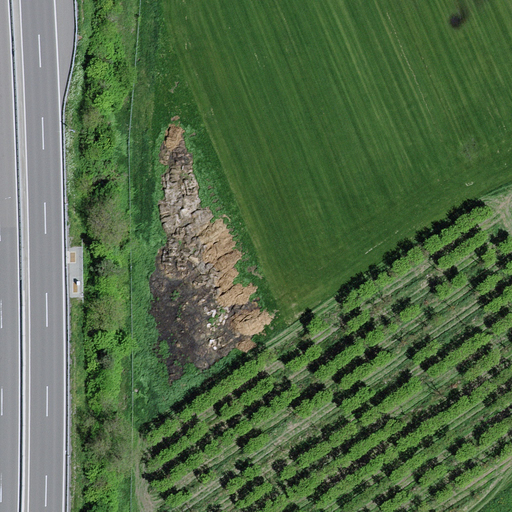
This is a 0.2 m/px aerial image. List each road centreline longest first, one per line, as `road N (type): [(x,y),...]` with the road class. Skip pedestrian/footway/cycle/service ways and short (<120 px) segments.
road 1 (motorway): [(45,511),(37,0)]
road 2 (motorway): [(0,237),(1,511)]
